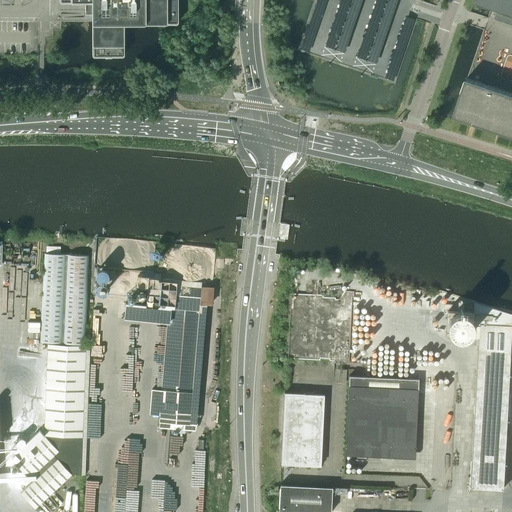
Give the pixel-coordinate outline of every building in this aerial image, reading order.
[(58,0),(58,2),(59,3),(60,3),(61,4),(62,4),(71,4),(90,4),(90,24),(90,45),(91,56),(91,57),(92,57),(92,58),(93,58),(121,57),(122,57),(123,56),(124,55),(124,54),(124,44),(124,26),(142,26),(163,25),(175,25),(177,24),(178,23),(178,21),(177,0),(58,0)] [(511,139),(511,0),(473,0),(473,4),(497,12),(495,18),(511,24),(511,94),(466,78),(453,116),(493,130),(495,131),(496,132),(500,134),(502,135),(505,137),(507,138),(511,139)] [(44,254),(40,342),(61,343),(63,343),(84,344),(88,255),(67,254),(65,254),(44,254)] [(104,282),(105,280),(106,279),(106,277),(106,275),(105,274),(103,272),(101,271),(100,271),(98,271),(96,272),(94,274),(93,276),(93,278),(93,280),(94,282),(96,283),(98,284),(100,284),(102,283),(104,282)] [(124,305),(123,320),(167,325),(162,389),(151,388),(149,413),(161,414),(160,426),(196,429),(197,422),(189,422),(199,302),(207,302),(212,303),(213,286),(210,286),(210,284),(177,281),(171,278),(161,278),(156,309),(124,305)] [(103,296),(104,294),(105,292),(105,291),(104,289),(104,288),(102,286),(100,285),(98,285),(96,285),(95,286),(93,288),(92,290),(92,292),(92,294),(93,295),(95,297),(97,298),(99,298),(101,297),(103,296)] [(461,311),(457,311),(453,313),(449,315),(447,319),(446,323),(446,327),(448,331),(450,335),(454,337),(458,338),(463,337),(467,335),(470,332),(472,328),(472,324),(471,319),(469,315),(465,313),(461,311)] [(479,323),(478,325),(478,337),(476,376),(470,488),(502,489),(510,348),(511,324),(479,323)] [(71,474),(80,475),(85,475),(90,347),(74,346),(66,346),(48,345),(44,436),(15,463),(33,482),(21,493),(35,508),(71,474)] [(345,445),(415,448),(418,378),(348,375),(348,395),(345,445)] [(280,464),(320,466),(324,394),(284,392),(280,464)] [(279,484),(278,510),(321,511),(330,511),(332,487),(279,484)]
